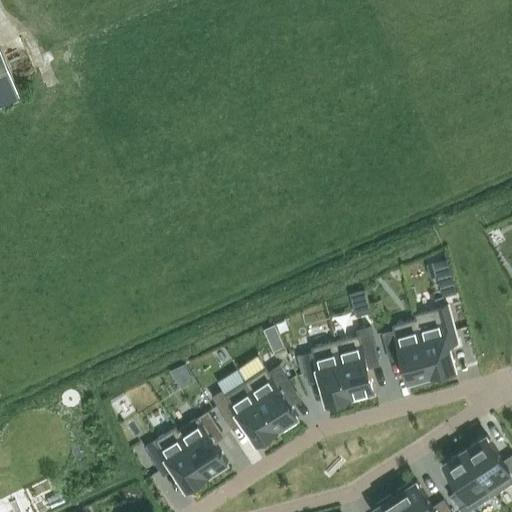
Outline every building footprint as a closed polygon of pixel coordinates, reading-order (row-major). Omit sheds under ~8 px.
[(0,54),(0,107),(19,100),(0,54)] [(451,272),(450,272),(438,275),(443,296),(456,293),(457,292),(451,272)] [(432,374),(457,368),(449,339),(458,337),(449,304),(415,313),(416,317),(432,374)] [(394,328),(383,331),(389,355),(401,352),(408,380),(432,374),(416,317),(393,324),(394,328)] [(359,333),(336,339),(352,396),(357,394),(358,399),(372,395),(371,391),(376,389),(368,361),(380,358),(371,325),(357,328),(359,333)] [(280,335),(270,340),(274,350),(285,345),(280,335)] [(352,396),(336,339),(312,346),(313,350),(302,353),(308,377),(320,374),(328,403),(352,396)] [(294,384),(280,363),(270,369),(267,365),(247,379),(279,428),(283,426),(285,429),(297,421),(295,418),(299,415),(283,390),(294,384)] [(247,379),(226,393),(223,389),(212,395),(231,424),(241,418),(258,443),(279,428),(247,379)] [(209,409),(179,429),(209,474),(229,461),(213,436),(223,430),(209,409)] [(176,425),(145,445),(161,470),(171,464),(187,488),(209,474),(179,429),(177,424),(176,425)] [(488,434),(466,449),(495,494),(511,482),(511,454),(504,459),(488,434)] [(450,494),(461,511),(467,511),(473,508),(495,494),(466,449),(444,463),(460,488),(450,494)] [(452,511),(444,498),(434,505),(418,480),(413,483),(411,480),(397,490),(399,492),(396,495),(406,511),(452,511)] [(406,511),(396,495),(392,497),(391,494),(376,503),(378,506),(374,509),(375,511),(406,511)]
